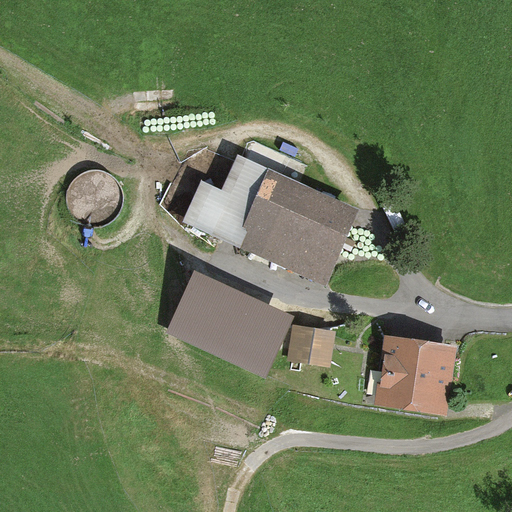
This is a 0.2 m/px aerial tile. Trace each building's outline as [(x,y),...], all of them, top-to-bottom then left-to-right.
[(362,216),(244,161),(228,195),(209,186),(192,222),(329,286),(362,216)] [(68,181),(77,222),(115,214),(107,173),(68,181)] [(167,337),(271,377),(298,309),(193,269),(167,337)] [(335,339),(299,332),(293,362),(329,369),(335,339)] [(457,349),(390,341),(382,406),(449,415),(457,349)]
